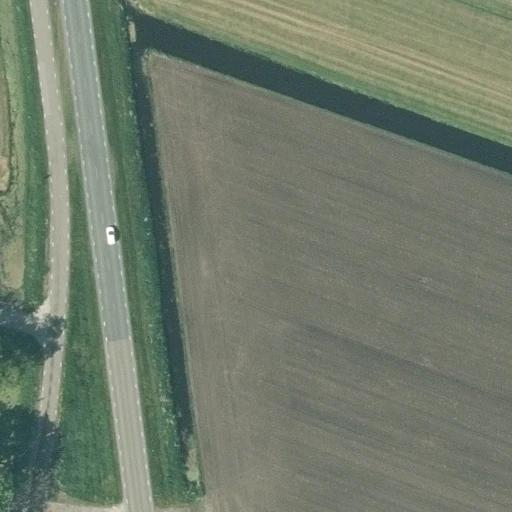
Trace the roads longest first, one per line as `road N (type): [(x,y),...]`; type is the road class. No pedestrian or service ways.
road 1 (primary): [(139,511),(73,0)]
road 2 (unclassified): [(36,0),(59,233),(33,511)]
